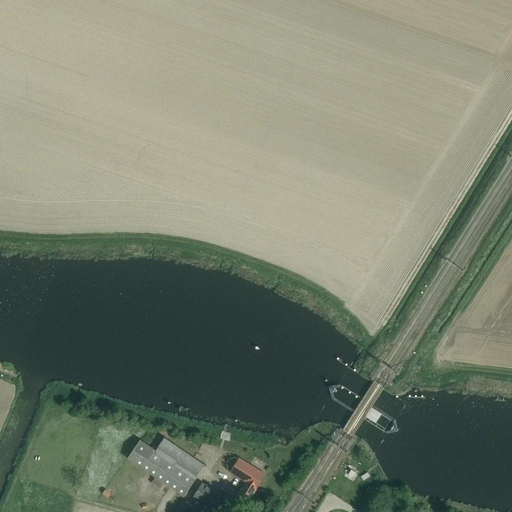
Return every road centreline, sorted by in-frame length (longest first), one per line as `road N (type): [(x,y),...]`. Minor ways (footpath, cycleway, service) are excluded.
road 1 (track): [(374,336),(311,284),(243,255),(163,235),(0,232)]
road 2 (track): [(511,111),(358,363),(366,374)]
